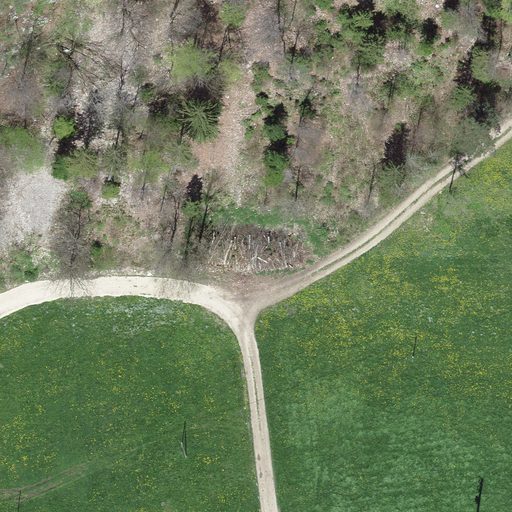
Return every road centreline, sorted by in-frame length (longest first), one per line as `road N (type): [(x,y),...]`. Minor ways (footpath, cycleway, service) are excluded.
road 1 (track): [(271,511),(240,317),(214,297),(115,283),(60,288),(0,308)]
road 2 (track): [(511,129),(355,255),(240,317)]
